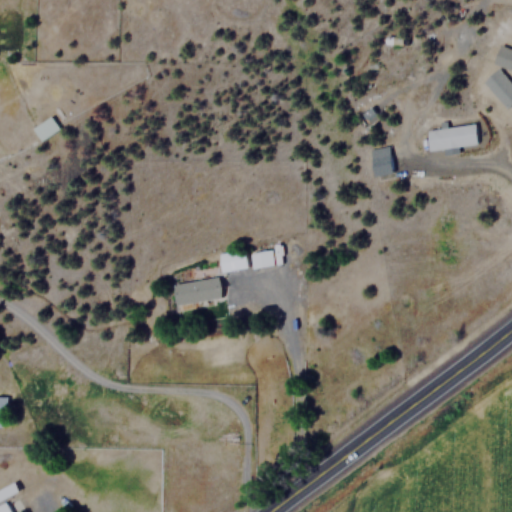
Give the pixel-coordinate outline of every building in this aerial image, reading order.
[(511,56),(511,50),(497,44),(490,63),(507,69),(511,56)] [(511,102),(511,89),(493,70),(482,81),(507,107),(511,102)] [(59,128),(50,115),(32,128),(41,141),(59,128)] [(384,175),(383,147),(371,148),(372,175),(384,175)] [(221,271),(248,268),(246,249),(219,252),(221,271),(199,273),(199,277),(173,281),(176,305),(224,299),(221,271)] [(250,253),(252,267),(274,264),(272,250),(250,253)] [(8,397),(0,396),(0,426),(8,427),(8,397)] [(0,511),(11,511),(5,497),(18,491),(14,482),(0,487),(0,511)]
